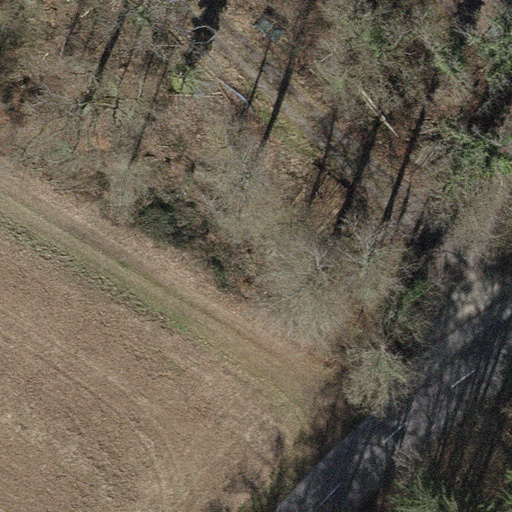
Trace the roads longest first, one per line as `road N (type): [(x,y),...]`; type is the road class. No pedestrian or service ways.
road 1 (tertiary): [(309,511),(376,432),(511,318)]
road 2 (track): [(310,124),(500,323)]
road 3 (track): [(187,0),(310,124)]
